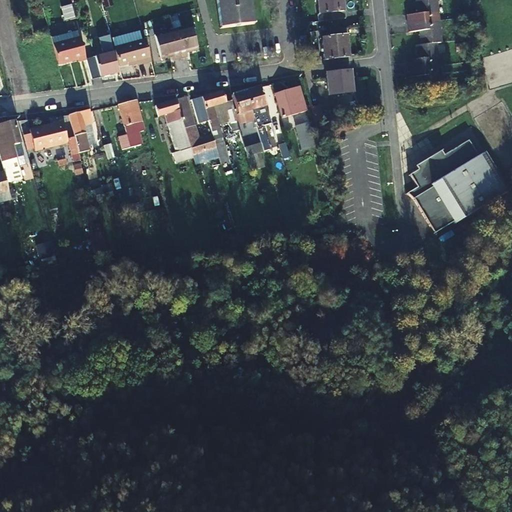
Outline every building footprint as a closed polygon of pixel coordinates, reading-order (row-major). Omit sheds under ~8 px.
[(215,0),(220,28),(253,24),(249,0),(215,0)] [(329,0),(315,0),(317,14),(316,15),(317,22),(332,21),(329,0)] [(329,0),(332,21),(347,19),(346,11),(344,11),(343,0),(329,0)] [(407,26),(438,22),(435,0),(434,0),(415,2),(417,16),(405,17),(407,26)] [(76,21),(76,20),(72,5),(62,8),(66,23),(76,21)] [(407,33),(418,32),(439,29),(438,22),(407,26),(407,33)] [(174,30),(181,59),(187,57),(186,52),(198,49),(193,26),(174,30)] [(337,60),(348,59),(345,37),(347,37),(346,29),(333,31),(336,58),(337,60)] [(439,29),(418,32),(420,46),(435,44),(440,44),(439,29)] [(181,59),(174,30),(155,35),(161,59),(172,56),(174,61),(181,59)] [(336,58),(333,31),(318,32),(318,39),(320,39),(322,61),(337,60),(336,58)] [(55,46),(81,40),(79,33),(52,40),(53,46),(53,47),(55,46)] [(118,74),(109,37),(98,40),(103,57),(86,61),(87,61),(91,81),(118,74)] [(136,64),(151,60),(145,38),(113,46),(118,65),(136,60),(136,64)] [(81,40),(55,46),(59,65),(78,60),(79,63),(87,61),(86,61),(81,40)] [(435,44),(420,46),(415,47),(416,61),(406,63),(407,70),(437,67),(435,44)] [(437,67),(407,70),(407,79),(418,78),(419,92),(440,90),(437,67)] [(338,74),(340,95),(352,94),(349,72),(338,74)] [(340,95),(338,74),(325,75),(327,97),(340,95)] [(296,85),(271,90),(275,112),(300,106),(296,85)] [(246,92),(254,118),(261,145),(264,153),(269,152),(262,127),(270,124),(267,114),(260,87),(246,92)] [(254,118),(246,92),(232,96),(240,123),(254,118)] [(221,93),(201,98),(214,142),(221,140),(218,127),(214,108),(224,105),(221,93)] [(185,99),(176,101),(184,130),(186,135),(187,138),(196,135),(185,99)] [(118,106),(118,107),(126,136),(123,137),(126,151),(140,148),(136,134),(143,132),(140,124),(142,123),(136,104),(135,101),(118,106)] [(184,130),(176,101),(155,107),(158,118),(164,117),(167,125),(170,124),(173,134),(184,130)] [(205,116),(201,103),(195,104),(199,118),(205,116)] [(234,113),(235,113),(231,103),(224,105),(226,112),(224,113),(227,125),(230,125),(232,133),(238,132),(234,113)] [(311,106),(312,109),(313,116),(314,119),(321,117),(318,104),(311,106)] [(342,108),(343,116),(356,114),(355,107),(342,108)] [(69,116),(78,147),(88,144),(83,123),(91,121),(88,112),(88,110),(85,111),(69,116)] [(314,142),(308,119),(295,122),(301,146),(314,142)] [(62,120),(29,128),(34,150),(67,142),(62,120)] [(0,158),(3,170),(4,174),(19,169),(17,159),(16,160),(12,146),(19,143),(13,123),(0,125),(0,158)] [(187,138),(186,135),(180,137),(184,151),(172,155),(175,165),(193,160),(187,138)] [(121,152),(126,151),(123,137),(118,138),(121,152)] [(441,151),(415,167),(417,171),(408,176),(415,189),(406,194),(406,195),(413,201),(433,233),(433,234),(452,222),(454,224),(508,191),(484,152),(476,157),(467,141),(444,156),(441,151)] [(112,145),(104,147),(108,160),(116,158),(112,145)] [(264,153),(261,145),(245,149),(247,158),(264,153)] [(285,145),(279,147),(283,160),(289,158),(285,145)] [(3,170),(0,170),(0,201),(10,198),(8,191),(5,179),(4,174),(3,170)] [(101,228),(87,232),(94,258),(108,254),(101,228)]
